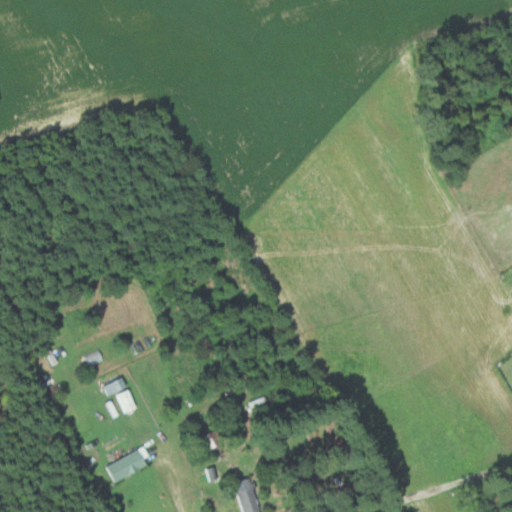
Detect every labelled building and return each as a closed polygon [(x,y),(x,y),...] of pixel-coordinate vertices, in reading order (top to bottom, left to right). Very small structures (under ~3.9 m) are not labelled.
[(105,386),(109,396),(130,387),(125,376),(105,386)] [(118,395),(125,413),(145,404),(138,386),(118,395)] [(215,455),(228,451),(221,430),(208,434),(215,455)] [(150,466),(142,448),(107,464),(116,482),(150,466)] [(244,511),(260,511),(254,477),(239,480),(244,511)]
